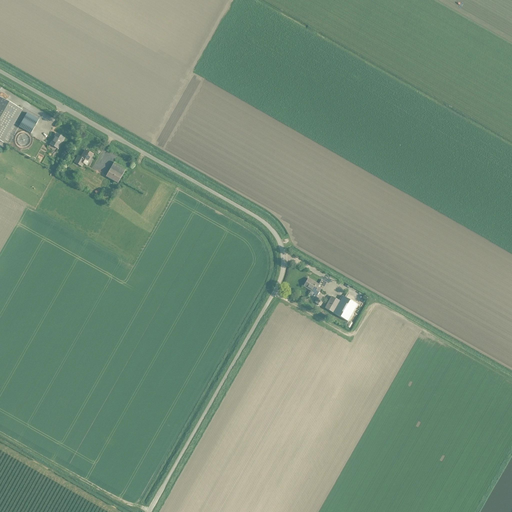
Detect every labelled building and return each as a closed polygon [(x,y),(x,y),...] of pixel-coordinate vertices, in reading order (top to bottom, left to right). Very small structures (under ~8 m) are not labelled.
[(0,140),(2,142),(21,109),(0,97),(0,140)] [(31,133),(39,119),(27,113),(19,127),(31,133)] [(58,149),(64,138),(56,133),(50,144),(58,149)] [(73,168),(79,171),(81,169),(80,168),(84,160),(78,157),(75,162),(76,163),(73,168)] [(118,173),(118,174),(116,173),(117,170),(111,167),(111,168),(106,166),(105,169),(103,169),(102,170),(95,166),(94,168),(93,167),(92,170),(93,170),(92,172),(99,176),(98,178),(100,179),(104,181),(106,177),(107,176),(113,179),(111,183),(116,186),(122,176),(120,175),(120,174),(118,173)] [(303,286),(311,291),(310,293),(313,295),(313,294),(316,296),(321,288),(319,288),(321,286),(324,288),(327,283),(321,280),(319,285),(308,278),(303,286)] [(333,313),(340,301),(331,296),(324,308),(333,313)] [(357,305),(343,296),(340,301),(333,313),(347,321),(357,305)]
